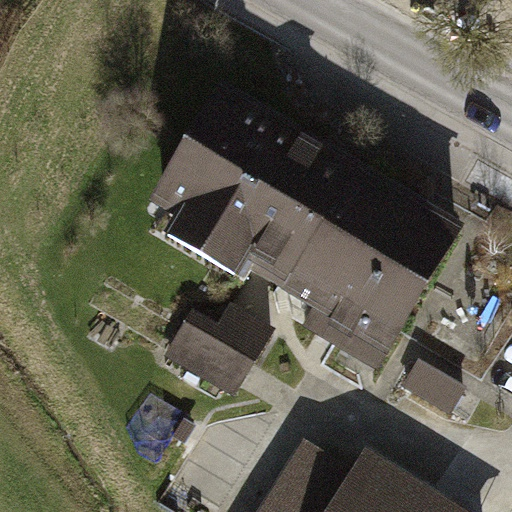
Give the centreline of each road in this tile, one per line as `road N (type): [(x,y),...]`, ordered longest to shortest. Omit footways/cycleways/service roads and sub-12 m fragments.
road 1 (unknown): [(511,413),(356,371),(310,341),(249,265)]
road 2 (secondary): [(313,0),(511,106)]
